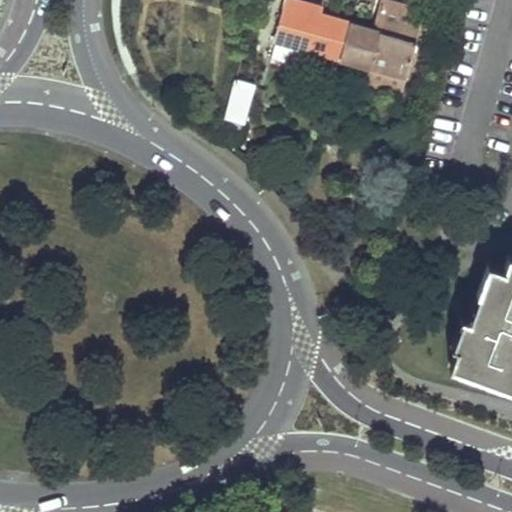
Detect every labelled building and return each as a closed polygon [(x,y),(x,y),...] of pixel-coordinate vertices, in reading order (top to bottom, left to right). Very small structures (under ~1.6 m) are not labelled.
[(305,49),(338,57),(348,21),(318,13),(314,24),(300,20),(305,2),(298,0),(283,0),(272,43),(274,43),(273,50),(271,57),(302,65),(305,49)] [(421,25),(422,23),(408,19),(412,8),(383,0),(381,0),(373,28),(348,21),(338,57),(370,65),(365,82),(398,91),(403,75),(407,76),(418,35),(421,25)] [(318,13),(319,6),(305,2),(300,20),(314,24),(318,13)] [(424,37),(427,27),(421,25),(418,35),(424,37)] [(225,115),(235,118),(245,121),(255,84),(236,79),(234,79),(225,115)] [(490,379),(511,299),(511,256),(508,255),(503,269),(487,264),(476,292),(485,295),(476,321),(470,318),(460,348),(458,347),(451,365),(490,379)] [(511,299),(490,379),(511,387),(511,299)]
